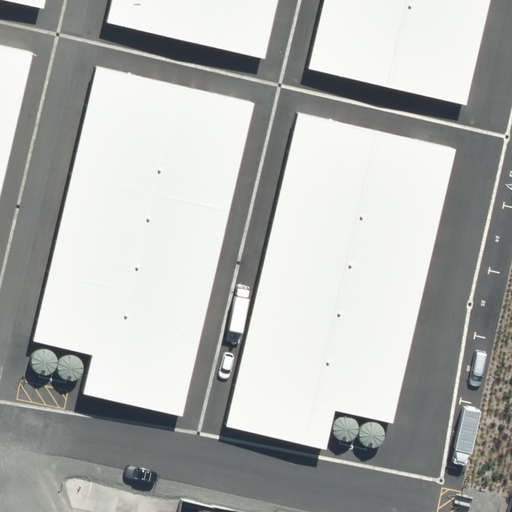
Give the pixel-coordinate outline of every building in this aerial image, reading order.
[(261,56),(274,0),(106,0),(102,19),(261,56)] [(505,0),(339,0),(323,72),(481,109),(505,0)] [(0,178),(30,51),(0,43),(0,178)] [(252,99),(92,63),(30,336),(90,350),(81,392),(181,415),(252,99)] [(418,421),(479,147),(319,111),(248,428),(348,450),(358,407),(418,421)] [(112,485),(82,477),(78,495),(107,502),(112,485)]
